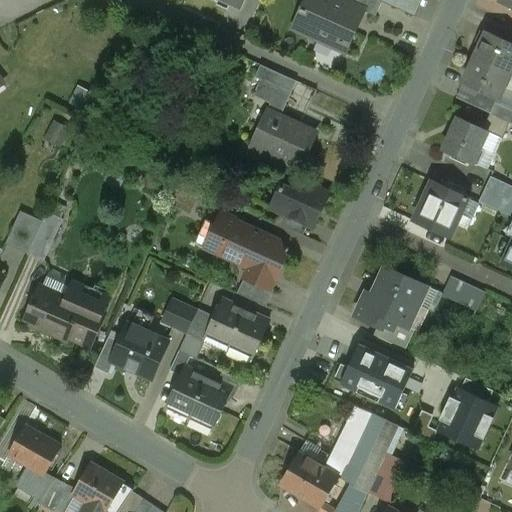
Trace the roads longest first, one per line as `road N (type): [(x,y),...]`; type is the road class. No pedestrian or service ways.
road 1 (residential): [(355,218),(228,497)]
road 2 (residential): [(401,118),(145,0)]
road 3 (residential): [(228,497),(0,363)]
road 4 (residential): [(355,218),(511,289)]
road 5 (residential): [(457,0),(401,118)]
